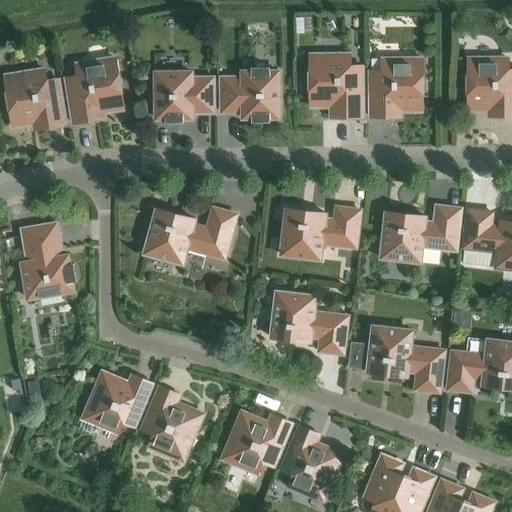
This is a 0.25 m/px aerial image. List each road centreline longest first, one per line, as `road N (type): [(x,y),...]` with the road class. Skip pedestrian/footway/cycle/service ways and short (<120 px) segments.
road 1 (residential): [(102,171),(107,294),(129,343),(226,368),(511,470)]
road 2 (residential): [(511,165),(102,171)]
